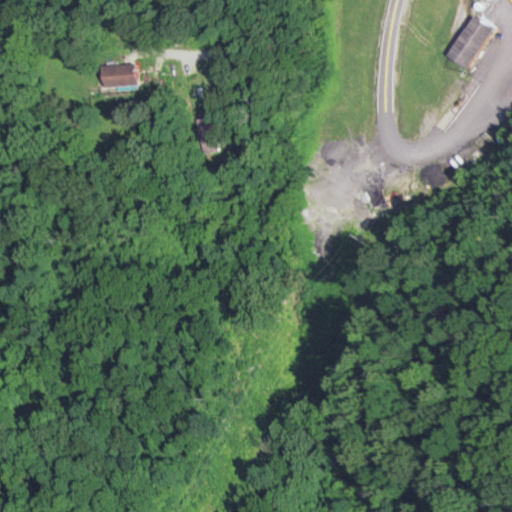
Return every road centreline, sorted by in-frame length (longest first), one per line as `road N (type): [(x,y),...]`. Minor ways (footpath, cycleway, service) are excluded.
road 1 (residential): [(403,0),(394,137),(426,148)]
road 2 (residential): [(282,0),(242,49),(163,51)]
